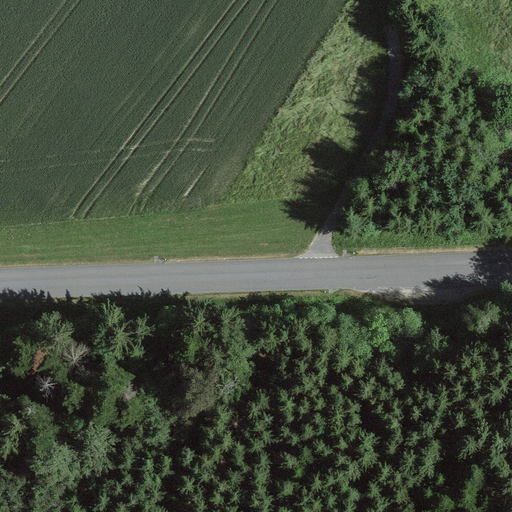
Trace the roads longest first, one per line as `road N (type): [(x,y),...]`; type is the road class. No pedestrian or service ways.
road 1 (tertiary): [(511,269),(0,274)]
road 2 (track): [(300,271),(386,111),(394,31)]
